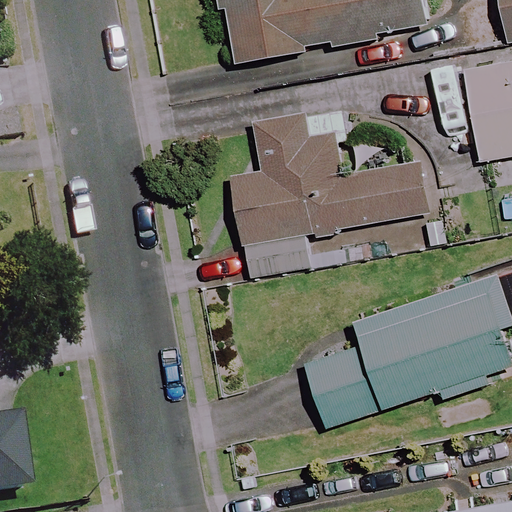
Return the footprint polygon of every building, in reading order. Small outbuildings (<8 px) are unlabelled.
[(223,0),(238,68),(426,28),(420,0),(223,0)] [(511,158),(511,67),(463,77),(480,165),(511,158)] [(343,147),(352,146),(347,112),(253,127),(261,179),(232,184),(248,280),(310,270),(305,237),(425,218),(417,169),(357,178),(348,180),(343,147)] [(511,329),(511,260),(348,316),(359,350),(305,368),(326,432),(442,393),(445,402),(511,378),(511,357),(503,332),(511,329)] [(0,497),(20,495),(10,421),(0,422),(0,497)] [(511,511),(511,502),(457,511),(511,511)]
